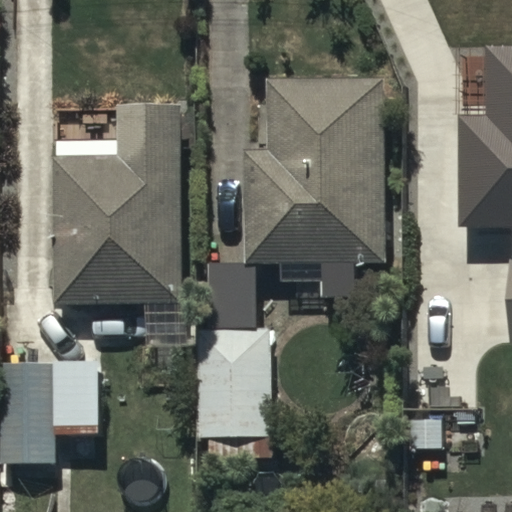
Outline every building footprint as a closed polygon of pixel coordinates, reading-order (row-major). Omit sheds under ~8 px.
[(464,105),(484,105),(484,124),(464,124),(464,240),(511,239),(511,57),(464,58),(464,105)] [(391,274),(392,89),(275,88),(275,163),(256,163),(255,273),(391,274)] [(127,150),(65,150),(63,314),(190,315),(192,123),(127,122),(127,150)] [(277,338),(206,341),(210,469),(281,467),(277,338)] [(107,373),(4,374),(5,474),(60,473),(60,447),(108,447),(107,373)]
